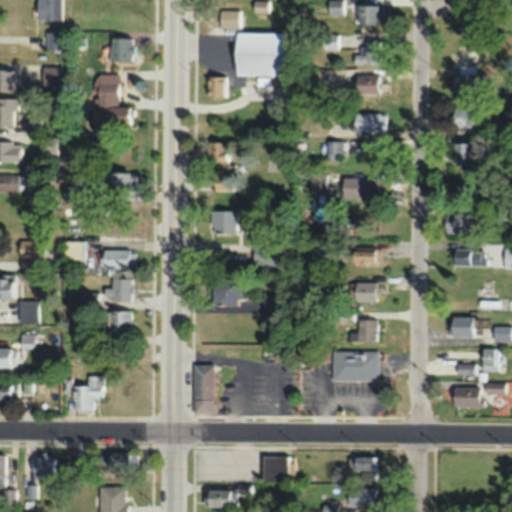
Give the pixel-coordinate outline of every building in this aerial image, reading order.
[(63,20),(63,0),(37,0),(37,20),(63,20)] [(254,1),(254,11),(269,11),(269,1),(254,1)] [(383,24),(383,4),(357,4),(357,24),(383,24)] [(240,9),(220,9),(220,27),(240,27),(240,9)] [(62,31),(48,31),(48,49),(62,49),(62,31)] [(96,41),(96,32),(82,32),(83,42),(96,41)] [(287,75),(287,32),(235,32),(235,75),(287,75)] [(322,33),(322,49),(340,49),(340,34),(322,33)] [(111,61),(135,61),(135,37),(111,37),(111,61)] [(353,64),(380,64),(380,40),(367,40),(367,48),(353,48),(353,64)] [(0,69),(0,90),(12,90),(12,69),(0,69)] [(380,93),(380,74),(357,74),(357,93),(380,93)] [(453,74),(453,93),(477,93),(477,74),(453,74)] [(227,76),(207,76),(207,97),(227,97),(227,76)] [(120,82),(98,82),(97,124),(130,125),(131,107),(119,107),(120,82)] [(290,91),(265,91),(265,107),(290,107),(290,91)] [(17,97),(0,97),(0,124),(17,125),(17,97)] [(452,127),(474,127),(474,108),(452,108),(452,127)] [(355,112),(355,131),(380,131),(380,112),(355,112)] [(60,155),(60,136),(40,136),(40,155),(60,155)] [(0,161),(23,161),(23,141),(0,140),(0,161)] [(328,161),(345,161),(345,140),(328,140),(328,161)] [(229,163),(229,141),(210,141),(210,164),(217,164),(217,189),(235,189),(235,163),(229,163)] [(473,164),(473,143),(454,143),(454,164),(473,164)] [(133,173),(109,173),(109,195),(133,195),(133,173)] [(327,173),(311,173),(312,194),(327,194),(327,173)] [(23,174),(0,174),(0,193),(23,194),(23,174)] [(344,198),(378,198),(378,178),(344,178),(344,198)] [(212,209),(212,232),(238,232),(238,209),(212,209)] [(495,224),(509,224),(509,211),(495,211),(495,224)] [(472,214),(447,214),(447,234),(472,234),(472,214)] [(45,240),(20,240),(20,259),(45,259),(45,240)] [(64,261),(84,261),(84,240),(64,240),(64,261)] [(276,264),(276,244),(256,244),(256,264),(276,264)] [(382,246),(353,246),(353,265),(382,265),(382,246)] [(330,247),(312,248),(312,261),(331,261),(330,247)] [(487,248),(453,248),(453,266),(487,266),(487,248)] [(135,267),(135,249),(102,249),(102,267),(135,267)] [(213,304),(246,304),(246,277),(213,277),(213,304)] [(133,301),(133,278),(111,278),(111,288),(106,288),(106,301),(133,301)] [(0,298),(18,298),(18,280),(0,279),(0,298)] [(354,302),(380,302),(380,282),(354,282),(354,302)] [(40,323),(40,300),(20,300),(20,323),(40,323)] [(132,310),(106,310),(106,340),(132,340),(132,310)] [(476,336),(476,316),(446,316),(446,336),(476,336)] [(377,341),(377,319),(357,319),(357,341),(377,341)] [(511,341),(511,326),(493,326),(493,341),(511,341)] [(21,348),(37,348),(37,333),(21,333),(21,348)] [(0,365),(18,365),(18,347),(0,347),(0,365)] [(481,370),(498,370),(498,348),(481,348),(481,370)] [(333,379),(378,379),(378,350),(333,350),(333,379)] [(215,363),(194,363),(194,412),(215,412),(215,363)] [(457,374),(477,374),(477,363),(457,363),(457,374)] [(73,383),(73,411),(92,411),(92,399),(104,399),(104,373),(89,373),(89,383),(73,383)] [(24,400),(33,400),(33,378),(24,378),(24,400)] [(0,398),(19,398),(19,381),(0,380),(0,398)] [(485,383),(485,391),(504,391),(504,383),(485,383)] [(451,406),(482,406),(482,386),(451,386),(451,406)] [(130,452),(108,452),(108,469),(130,469),(130,452)] [(57,477),(57,455),(36,455),(36,477),(57,477)] [(377,455),(349,455),(349,470),(377,470),(377,455)] [(274,456),(274,468),(267,468),(267,479),(286,479),(286,456),(274,456)] [(100,486),(100,511),(127,511),(127,486),(100,486)] [(349,504),(377,504),(377,486),(349,486),(349,504)] [(228,511),(229,506),(237,506),(237,488),(205,488),(205,507),(214,507),(213,511),(228,511)]
